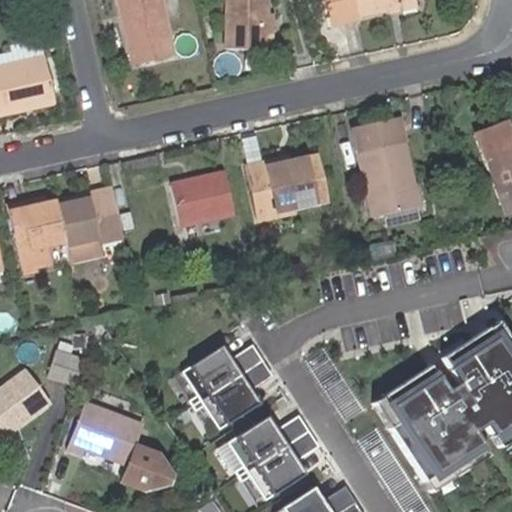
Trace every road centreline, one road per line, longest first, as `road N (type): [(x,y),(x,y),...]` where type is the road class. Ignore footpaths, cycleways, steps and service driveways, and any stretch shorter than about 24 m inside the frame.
road 1 (residential): [(506,50),(108,134)]
road 2 (residential): [(108,134),(77,0)]
